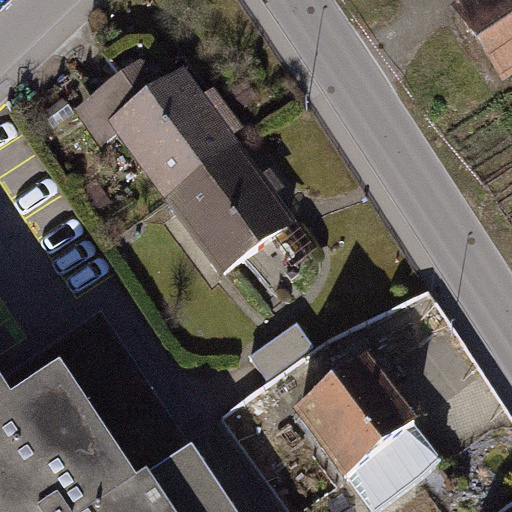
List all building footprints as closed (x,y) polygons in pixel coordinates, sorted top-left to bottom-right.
[(511,0),(484,0),(485,1),(451,24),(507,105),(511,101),(511,0)] [(206,117),(187,91),(174,100),(157,76),(79,132),(120,188),(136,177),(166,218),(240,165),(234,157),(249,146),(220,107),(206,117)] [(240,165),(166,218),(226,300),(300,247),(279,219),(291,210),(274,186),(262,195),(240,165)] [(0,511),(222,511),(106,336),(61,365),(0,405),(0,511)] [(255,374),(274,399),(320,364),(301,340),(255,374)] [(425,448),(345,345),(320,364),(274,399),(230,433),(254,464),(294,434),(350,506),(425,448)]
